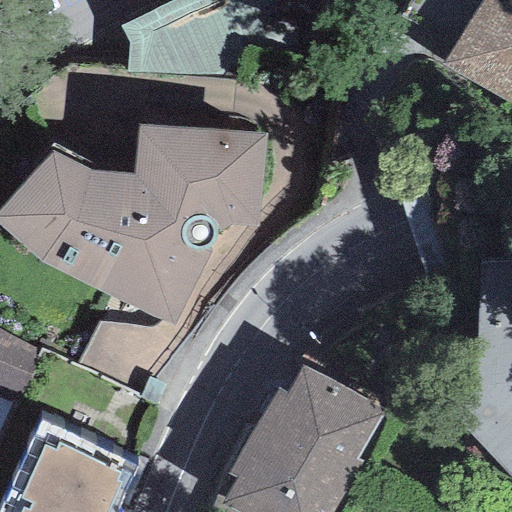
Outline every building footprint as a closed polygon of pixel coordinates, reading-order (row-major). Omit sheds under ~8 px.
[(291,0),(166,0),(120,21),(128,39),(126,73),(235,80),(241,46),(295,51),(310,15),(291,0)] [(511,0),(466,0),(421,67),(511,108),(511,0)] [(92,159),(51,139),(0,197),(0,218),(38,255),(172,318),(208,242),(212,222),(261,221),(265,127),(137,112),(133,163),(92,159)] [(88,358),(143,368),(151,317),(96,308),(88,358)] [(0,387),(16,347),(0,340),(0,387)] [(328,511),(388,405),(299,356),(225,489),(266,511),(328,511)] [(41,425),(32,445),(14,488),(22,492),(13,511),(103,511),(125,462),(41,425)]
